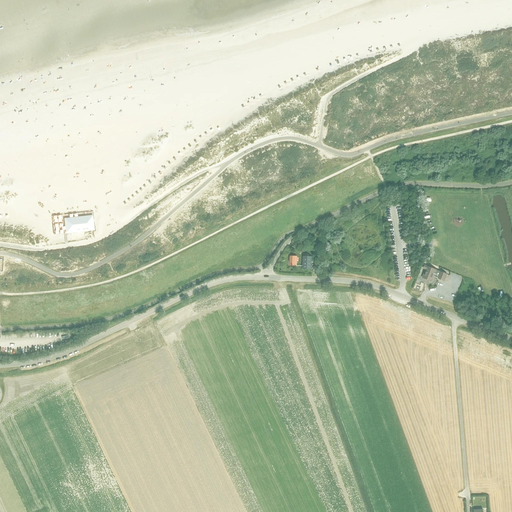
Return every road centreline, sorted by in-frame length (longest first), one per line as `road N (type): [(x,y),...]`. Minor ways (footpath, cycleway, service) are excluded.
road 1 (tertiary): [(0,365),(46,359),(216,281),(266,277)]
road 2 (tertiary): [(511,340),(374,286),(266,277)]
road 3 (track): [(0,246),(52,249),(105,237),(177,186),(225,165)]
road 4 (track): [(318,146),(328,97),(415,48)]
